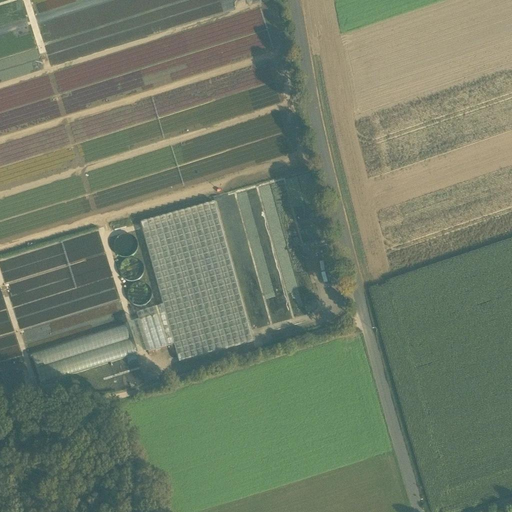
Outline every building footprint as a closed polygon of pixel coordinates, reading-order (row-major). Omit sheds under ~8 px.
[(140,224),(163,306),(173,345),(178,363),(253,342),(249,328),(214,203),(140,224)] [(124,259),(132,256),(137,248),(136,241),(131,237),(126,235),(119,237),(114,244),(114,250),(118,256),(124,259)] [(131,282),(139,280),(143,272),(142,265),(137,261),(132,259),(125,261),(120,267),(120,274),(124,279),(131,282)] [(138,307),(146,305),(151,297),(149,290),(145,285),(140,284),(133,286),(128,292),(128,299),(131,304),(138,307)] [(148,353),(173,345),(163,306),(136,315),(138,322),(148,353)] [(136,355),(137,357),(148,353),(138,322),(127,326),(136,355)] [(31,355),(40,385),(136,355),(127,326),(127,325),(126,326),(31,355)]
